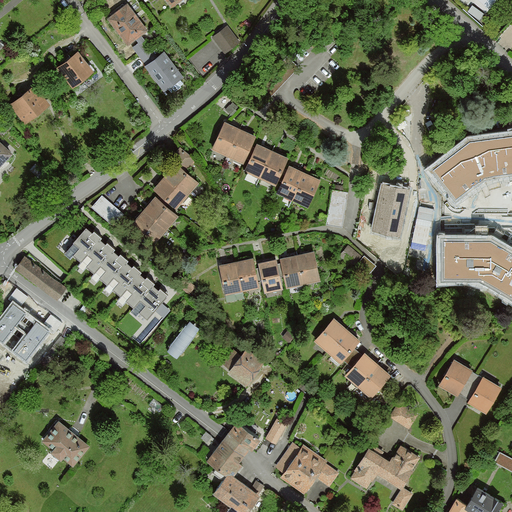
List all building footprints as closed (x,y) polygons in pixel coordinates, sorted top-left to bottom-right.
[(127,5),(109,20),(129,45),(137,39),(141,36),(147,31),(127,5)] [(229,27),(215,38),(226,53),(240,42),(229,27)] [(133,48),(147,66),(158,57),(141,36),(137,39),(140,43),(133,48)] [(80,51),(61,66),(77,86),(96,71),(80,51)] [(147,66),(145,67),(164,93),(184,78),(164,52),(158,57),(147,66)] [(288,56),(260,86),(271,97),(300,67),(288,56)] [(39,87),(13,105),(26,123),(52,105),(39,87)] [(233,102),(226,110),(233,116),(237,111),(236,110),(239,107),(233,102)] [(216,148),(230,155),(242,129),(228,122),(216,148)] [(242,129),(230,155),(245,162),(258,136),(242,129)] [(511,135),(469,141),(432,170),(456,201),(485,179),(511,174),(511,135)] [(0,139),(0,167),(14,153),(0,139)] [(263,177),(276,151),(261,144),(248,170),(263,177)] [(176,163),(186,171),(196,160),(181,147),(171,158),(176,163)] [(290,158),(276,151),(263,177),(277,184),(290,158)] [(165,176),(189,195),(200,183),(186,171),(176,163),(165,176)] [(296,199),(308,173),(293,166),(281,192),(296,199)] [(323,180),(308,173),(296,199),(311,206),(323,180)] [(189,195),(165,176),(154,189),(177,209),(189,195)] [(385,183),(384,187),(377,185),(370,218),(377,221),(375,231),(402,237),(413,189),(385,183)] [(344,226),(350,193),(335,190),(329,224),(344,226)] [(124,214),(102,195),(92,208),(114,226),(124,214)] [(156,197),(145,210),(168,229),(179,216),(156,197)] [(414,245),(431,249),(441,207),(424,203),(414,245)] [(156,242),(168,229),(145,210),(133,223),(156,242)] [(109,295),(121,280),(136,293),(146,280),(131,268),(133,266),(123,258),(121,261),(108,250),(112,245),(97,233),(81,253),(98,266),(100,263),(107,269),(96,284),(109,295)] [(511,256),(490,243),(442,242),(442,281),(478,281),(510,301),(511,297),(511,256)] [(361,255),(347,243),(339,253),(352,265),(361,255)] [(313,249),(295,253),(301,281),(319,277),(313,249)] [(286,284),(301,281),(295,253),(280,257),(286,284)] [(376,265),(364,254),(354,265),(366,276),(376,265)] [(16,268),(58,299),(67,287),(25,256),(16,268)] [(234,260),(240,289),(257,285),(251,257),(234,260)] [(276,258),(258,262),(264,289),(282,286),(276,258)] [(224,292),(240,289),(234,260),(218,264),(224,292)] [(186,279),(180,288),(189,295),(196,286),(186,279)] [(13,303),(20,308),(28,297),(17,289),(9,299),(13,303)] [(13,303),(0,319),(0,341),(26,362),(51,332),(43,326),(20,308),(13,303)] [(51,315),(43,326),(51,332),(54,334),(62,323),(51,315)] [(328,349),(347,327),(335,317),(316,338),(328,349)] [(179,352),(195,331),(184,323),(168,344),(179,352)] [(359,339),(347,327),(328,349),(340,360),(359,339)] [(244,383),(263,359),(245,345),(239,352),(233,347),(222,362),(228,367),(226,369),(244,383)] [(360,384),(379,363),(365,352),(347,373),(360,384)] [(478,373),(455,359),(441,382),(465,396),(478,373)] [(390,372),(379,363),(360,384),(371,394),(390,372)] [(500,386),(478,373),(465,396),(487,409),(500,386)] [(400,402),(392,416),(410,426),(418,413),(400,402)] [(278,418),(267,437),(277,443),(288,423),(278,418)] [(228,429),(229,430),(249,446),(251,447),(259,436),(236,419),(228,429)] [(91,446),(62,422),(46,441),(56,450),(54,452),(63,460),(65,457),(75,465),(91,446)] [(249,446),(229,430),(223,438),(244,453),(249,446)] [(239,461),(244,453),(223,438),(218,444),(239,461)] [(294,442),(276,467),(284,472),(282,475),(305,491),(316,475),(330,484),(339,471),(325,462),(327,460),(304,444),(302,447),(294,442)] [(239,461),(218,444),(212,452),(237,469),(241,463),(239,461)] [(370,447),(352,475),(368,485),(377,470),(401,485),(420,456),(402,445),(391,461),(370,447)] [(237,469),(212,452),(207,459),(227,473),(232,474),(237,469)] [(511,458),(500,452),(494,464),(511,473),(511,458)] [(228,511),(246,511),(265,486),(257,481),(251,488),(232,474),(227,473),(213,492),(231,505),(227,510),(228,511)] [(403,484),(394,501),(405,508),(415,491),(403,484)] [(479,511),(494,511),(502,500),(478,486),(467,505),(470,507),(479,511)] [(467,511),(470,507),(467,505),(457,499),(449,511),(467,511)]
